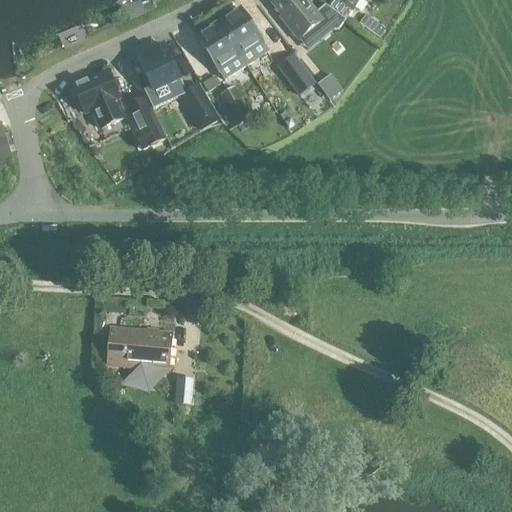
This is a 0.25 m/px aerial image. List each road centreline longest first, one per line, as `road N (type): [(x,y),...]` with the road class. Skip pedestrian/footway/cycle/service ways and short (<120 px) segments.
road 1 (unclassified): [(35,216),(511,217)]
road 2 (unclassified): [(23,103),(55,75),(207,0)]
